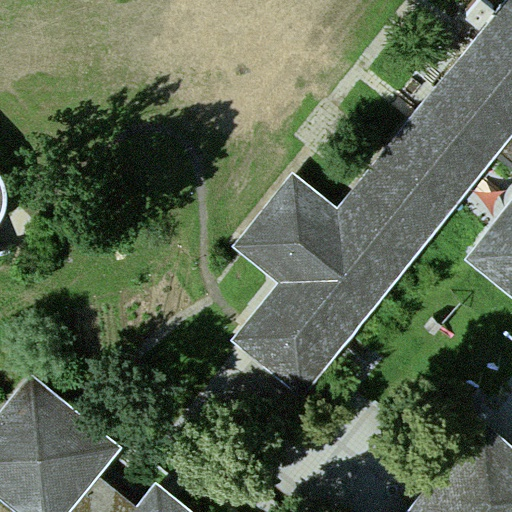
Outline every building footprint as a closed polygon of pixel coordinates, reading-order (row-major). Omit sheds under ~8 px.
[(511,0),(502,0),(497,7),(487,0),(468,0),(457,15),(478,31),(335,207),(287,169),(225,246),(270,283),(221,343),(295,403),(493,158),(511,136),(511,0)] [(511,136),(493,158),(511,172),(511,198),(464,259),(511,299),(511,136)] [(0,222),(6,210),(9,201),(10,191),(9,182),(3,174),(0,170),(0,222)] [(123,447),(31,372),(0,409),(0,497),(18,511),(190,511),(159,486),(169,475),(127,442),(123,447)] [(511,511),(511,449),(485,428),(416,511),(511,511)]
